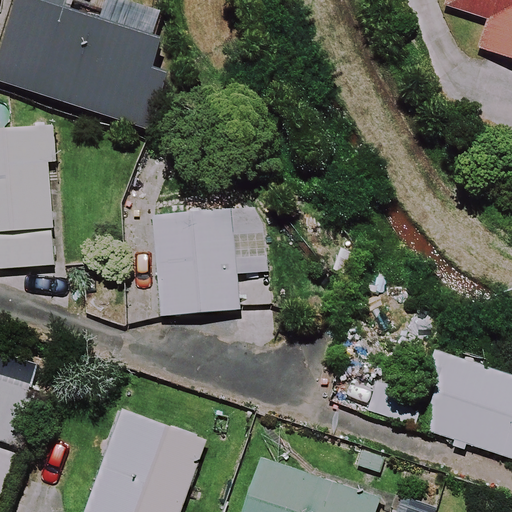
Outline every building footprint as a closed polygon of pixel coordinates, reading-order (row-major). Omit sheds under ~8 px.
[(71,0),(18,0),(0,57),(0,83),(146,131),(164,76),(152,72),(162,42),(153,39),(157,27),(71,0)] [(511,0),(449,0),(447,7),(488,21),(478,48),(511,59),(511,0)] [(60,131),(0,132),(0,270),(55,269),(53,165),(61,164),(60,131)] [(271,273),(266,210),(155,219),(163,319),(241,313),(238,276),(271,273)] [(511,377),(442,356),(433,385),(440,388),(426,433),(511,460),(511,377)] [(347,362),(333,404),(412,430),(426,388),(347,362)] [(34,393),(0,384),(0,441),(20,446),(34,393)] [(181,511),(207,443),(124,413),(87,511),(181,511)] [(376,511),(380,501),(262,460),(243,511),(376,511)]
